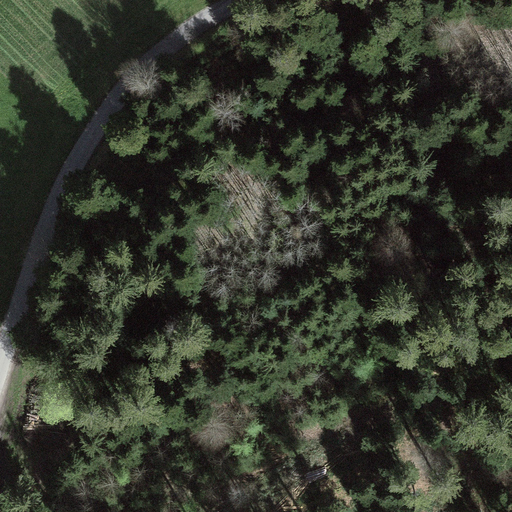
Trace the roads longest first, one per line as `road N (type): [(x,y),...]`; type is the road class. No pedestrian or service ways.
road 1 (unclassified): [(243,0),(175,40),(123,88),(79,153),(0,362)]
road 2 (track): [(440,0),(511,352)]
